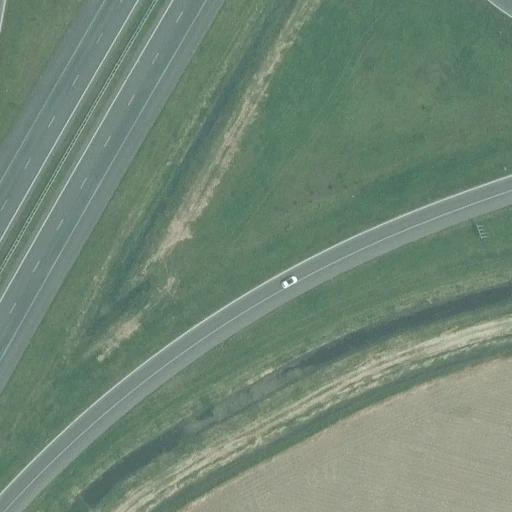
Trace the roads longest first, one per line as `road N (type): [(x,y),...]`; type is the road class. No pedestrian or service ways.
road 1 (motorway): [(0,507),(63,437),(146,368),(237,310),(389,228),(511,184)]
road 2 (track): [(127,511),(219,451),(334,391),(511,327)]
road 3 (motorway): [(0,330),(191,0)]
road 4 (motorway): [(123,0),(0,211)]
